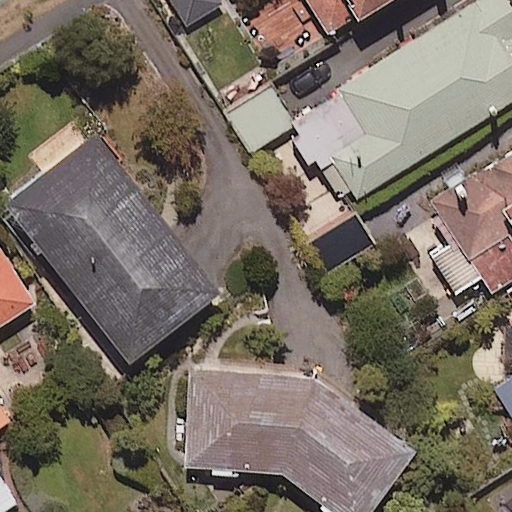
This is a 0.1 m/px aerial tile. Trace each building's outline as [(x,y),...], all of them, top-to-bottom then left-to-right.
[(211,0),(171,0),(182,17),(211,0)] [(339,194),(511,82),(511,5),(508,0),(451,0),(325,81),(330,88),(289,114),(270,81),(225,107),(247,144),(286,121),(307,155),(312,152),(339,194)] [(238,0),(242,4),(248,0),(308,0),(331,34),(382,0),(238,0)] [(210,273),(87,112),(0,178),(0,187),(119,343),(210,273)] [(511,129),(386,217),(439,293),(477,267),(487,281),(511,263),(511,129)] [(0,410),(4,408),(0,402),(0,309),(30,289),(0,243),(0,410)] [(511,300),(494,311),(511,340),(511,366),(491,380),(511,413),(511,300)] [(228,463),(228,455),(272,456),(316,487),(314,489),(346,511),(348,511),(404,432),(302,359),(180,356),(178,454),(205,454),(205,463),(228,463)] [(0,482),(0,511),(8,511),(16,507),(0,482)]
